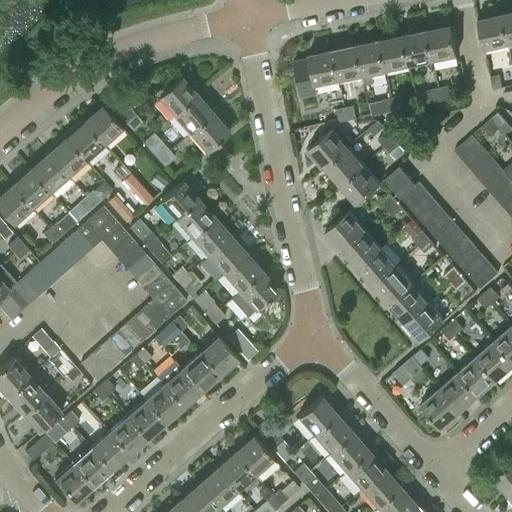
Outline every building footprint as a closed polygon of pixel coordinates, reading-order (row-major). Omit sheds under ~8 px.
[(507,42),(511,41),(511,9),(501,12),(507,42)] [(484,47),(507,42),(501,12),(477,17),(484,47)] [(432,59),(455,54),(449,23),(425,28),(432,59)] [(408,64),(432,59),(425,28),(402,33),(408,64)] [(385,68),(408,64),(402,33),(378,38),(385,69),(385,68)] [(385,68),(385,69),(378,38),(355,43),(362,73),(364,83),(373,81),(372,75),(386,72),(385,68)] [(362,73),(355,43),(331,48),(338,78),(362,73)] [(314,83),(338,78),(331,48),(308,53),(314,83)] [(173,112),(196,91),(180,73),(167,85),(164,81),(153,90),(173,112)] [(492,89),(500,87),(498,74),(489,76),(492,89)] [(440,99),(449,98),(446,85),(438,87),(440,99)] [(431,101),(440,99),(438,87),(429,89),(431,101)] [(189,130),(213,109),(196,91),(173,112),(189,130)] [(132,129),(141,120),(119,95),(109,103),(132,129)] [(393,109),(402,107),(399,95),(390,97),(393,109)] [(384,111),(393,109),(390,97),(382,98),(384,111)] [(103,142),(121,126),(100,102),(82,118),(103,142)] [(346,119),(354,117),(351,105),(343,106),(346,119)] [(337,121),(346,119),(343,106),(334,108),(336,118),(337,121)] [(336,118),(334,108),(334,107),(318,110),(321,122),(336,118)] [(205,148),(228,127),(213,109),(189,130),(205,148)] [(511,127),(505,120),(497,111),(490,116),(499,126),(505,132),(511,127)] [(309,112),(299,114),(301,126),(311,124),(309,112)] [(82,118),(80,116),(69,126),(71,128),(64,134),(85,158),(103,142),(82,118)] [(489,135),(499,126),(490,116),(480,125),(489,135)] [(372,134),(381,126),(376,120),(366,128),(372,134)] [(346,134),(341,139),(331,127),(305,150),(315,162),(318,159),(323,165),(347,145),(352,141),(346,134)] [(382,146),(392,138),(385,130),(376,139),(382,146)] [(149,147),(159,138),(153,131),(143,141),(149,147)] [(461,159),(479,143),(471,133),(452,149),(461,159)] [(67,174),(85,158),(64,134),(46,150),(67,174)] [(387,152),(397,144),(392,138),(382,146),(387,152)] [(158,158),(167,149),(162,143),(152,151),(158,158)] [(469,168),(487,152),(479,143),(461,159),(469,168)] [(404,150),(400,146),(399,144),(390,152),(395,158),(404,150)] [(362,163),(347,145),(323,165),(339,183),(362,163)] [(164,165),(174,157),(167,149),(158,158),(164,165)] [(49,189),(67,174),(46,150),(28,166),(49,189)] [(477,177),(495,161),(487,152),(469,168),(477,177)] [(511,158),(501,168),(503,170),(511,179),(511,180),(511,158)] [(503,170),(501,168),(495,161),(477,177),(485,186),(503,170)] [(153,197),(152,195),(122,162),(114,169),(123,178),(122,179),(145,204),(153,197)] [(355,202),(378,182),(362,163),(339,183),(355,202)] [(399,196),(414,183),(398,164),(383,177),(399,196)] [(31,205),(49,189),(28,166),(10,182),(31,205)] [(492,195),(511,179),(503,170),(485,186),(492,195)] [(152,177),(163,185),(168,179),(157,171),(152,177)] [(174,216),(197,196),(181,177),(158,198),(174,216)] [(500,204),(511,193),(511,180),(511,179),(492,195),(500,204)] [(408,205),(426,189),(418,180),(414,183),(399,196),(408,205)] [(0,208),(12,222),(31,205),(10,182),(0,190),(0,208)] [(101,198),(100,197),(92,188),(85,194),(94,204),(101,198)] [(416,214),(434,198),(426,189),(408,205),(416,214)] [(133,214),(132,213),(114,193),(107,200),(126,220),(133,214)] [(386,208),(396,199),(390,193),(381,202),(386,208)] [(508,213),(511,209),(511,193),(500,204),(508,213)] [(88,210),(94,204),(85,194),(79,200),(88,210)] [(190,234),(213,213),(197,196),(174,216),(190,234)] [(423,223),(442,207),(434,198),(416,214),(423,223)] [(392,215),(402,206),(396,199),(386,208),(392,215)] [(109,249),(127,233),(102,204),(84,220),(99,237),(109,249)] [(431,232),(450,216),(442,207),(423,223),(431,232)] [(340,248),(363,227),(347,209),(324,229),(340,248)] [(67,212),(57,221),(64,229),(65,230),(75,221),(74,219),(67,212)] [(206,253),(230,232),(213,213),(190,234),(206,253)] [(439,241),(457,225),(450,216),(431,232),(439,241)] [(403,226),(412,237),(422,229),(412,218),(403,226)] [(65,230),(64,229),(57,221),(56,220),(49,226),(57,236),(65,230)] [(91,245),(99,237),(84,220),(75,228),(91,245)] [(447,250),(465,234),(457,225),(439,241),(447,250)] [(51,241),(57,236),(49,226),(43,232),(51,241)] [(356,266),(380,246),(363,227),(340,248),(356,266)] [(82,253),(91,245),(75,228),(66,235),(82,253)] [(145,242),(154,234),(149,228),(140,237),(145,242)] [(418,244),(428,236),(422,229),(412,237),(418,244)] [(222,271),(245,250),(230,232),(206,253),(222,271)] [(117,257),(135,241),(127,233),(109,249),(117,257)] [(152,250),(161,242),(154,234),(145,242),(152,250)] [(455,260),(473,244),(465,234),(447,250),(455,260)] [(13,250),(22,242),(16,235),(7,244),(13,250)] [(73,261),(82,253),(66,235),(57,243),(73,261)] [(423,251),(433,242),(428,236),(418,244),(423,251)] [(125,266),(143,250),(135,241),(117,257),(125,266)] [(18,257),(28,249),(22,242),(13,250),(18,257)] [(64,269),(73,261),(57,243),(48,251),(64,269)] [(463,268),(481,252),(473,244),(455,260),(463,268)] [(372,284),(395,264),(380,246),(356,266),(372,284)] [(133,275),(151,259),(143,250),(125,266),(133,275)] [(238,289),(261,268),(245,250),(222,271),(238,289)] [(55,277),(64,269),(48,251),(39,259),(55,277)] [(470,277),(488,261),(481,252),(463,268),(470,277)] [(46,285),(55,277),(39,259),(30,267),(46,285)] [(141,285),(159,268),(151,259),(133,275),(141,285)] [(479,287),(498,271),(488,261),(470,277),(479,287)] [(0,293),(3,291),(12,283),(13,282),(15,280),(0,263),(0,293)] [(177,279),(186,270),(181,264),(171,273),(177,279)] [(387,302),(411,282),(395,264),(372,284),(387,302)] [(449,280),(459,272),(453,265),(444,274),(449,280)] [(37,293),(46,285),(30,267),(21,275),(37,293)] [(167,314),(185,298),(159,268),(141,285),(151,296),(167,314)] [(245,314),(277,286),(261,268),(238,289),(239,289),(230,297),(245,314)] [(201,284),(201,281),(191,270),(188,270),(187,271),(186,270),(177,279),(193,298),(196,295),(196,293),(195,291),(195,289),(201,284)] [(455,287),(465,279),(459,272),(449,280),(455,287)] [(28,301),(37,293),(21,275),(13,282),(12,283),(28,301)] [(403,320),(427,300),(411,282),(387,302),(403,320)] [(18,309),(28,301),(12,283),(3,291),(18,309)] [(491,301),(498,295),(490,286),(483,292),(491,301)] [(0,306),(9,317),(18,309),(3,291),(0,293),(0,306)] [(485,307),(491,301),(483,292),(477,297),(485,307)] [(158,322),(167,314),(151,296),(142,304),(158,322)] [(208,315),(218,306),(213,300),(203,309),(208,315)] [(420,339),(443,318),(427,300),(403,320),(420,339)] [(149,330),(158,322),(142,304),(133,312),(149,330)] [(215,322),(225,314),(218,306),(208,315),(215,322)] [(140,338),(149,330),(133,312),(124,320),(140,338)] [(180,329),(187,323),(179,314),(172,320),(180,329)] [(455,333),(463,326),(455,317),(447,323),(455,333)] [(131,346),(140,338),(124,320),(115,328),(131,346)] [(174,335),(180,329),(172,320),(165,325),(174,335)] [(449,338),(455,333),(447,323),(441,329),(449,338)] [(511,361),(511,324),(511,323),(492,339),(511,361)] [(122,354),(131,346),(115,328),(106,336),(122,354)] [(232,328),(227,333),(234,343),(240,338),(232,328)] [(218,372),(236,356),(216,333),(197,349),(218,372)] [(113,362),(122,354),(106,336),(97,344),(113,362)] [(495,378),(511,363),(511,361),(492,339),(475,355),(495,378)] [(49,355),(58,347),(52,340),(43,348),(49,355)] [(104,370),(113,362),(97,344),(88,352),(104,370)] [(144,361),(151,355),(142,345),(136,351),(144,361)] [(420,346),(411,354),(420,363),(420,364),(429,356),(420,346)] [(200,388),(218,372),(197,349),(180,364),(179,365),(200,388)] [(137,367),(144,361),(136,351),(129,357),(137,367)] [(95,378),(104,370),(88,352),(79,360),(95,378)] [(0,387),(5,393),(28,372),(12,354),(0,364),(0,387)] [(404,360),(393,371),(403,383),(422,366),(420,364),(420,363),(411,354),(404,360)] [(477,394),(495,378),(475,355),(456,371),(477,394)] [(65,372),(74,364),(68,358),(59,366),(65,372)] [(179,365),(180,364),(174,358),(156,375),(162,381),(182,404),(200,388),(179,365)] [(71,380),(80,372),(74,364),(65,372),(71,380)] [(459,409),(477,394),(456,371),(439,386),(459,409)] [(21,411),(44,390),(28,372),(5,393),(21,411)] [(108,393),(115,387),(106,377),(100,383),(108,393)] [(164,420),(182,404),(162,381),(144,397),(164,420)] [(102,399),(108,393),(100,383),(93,389),(102,399)] [(440,426),(459,409),(439,386),(420,403),(440,426)] [(37,430),(60,409),(44,390),(21,411),(37,430)] [(312,432),(335,412),(319,393),(296,414),(312,432)] [(146,436),(164,420),(144,397),(126,413),(146,436)] [(72,424),(79,418),(70,409),(64,415),(72,424)] [(328,451),(352,430),(335,412),(312,432),(328,451)] [(128,452),(146,436),(126,413),(108,428),(128,452)] [(65,430),(72,424),(64,415),(57,421),(65,430)] [(110,468),(128,452),(108,428),(90,444),(110,468)] [(344,468),(367,448),(352,430),(328,451),(344,468)] [(32,459),(52,440),(45,431),(24,450),(32,459)] [(253,472),(272,455),(252,432),(233,448),(253,472)] [(279,442),(283,439),(277,432),(267,440),(274,447),(279,442)] [(279,442),(274,447),(282,458),(288,453),(279,442)] [(92,484),(110,468),(90,444),(71,461),(92,484)] [(235,488),(253,472),(233,448),(215,465),(235,488)] [(360,487),(383,466),(367,448),(344,468),(360,487)] [(508,495),(511,491),(511,458),(492,476),(508,495)] [(74,500),(92,484),(71,461),(53,477),(74,500)] [(299,476),(308,468),(303,462),(293,470),(299,476)] [(217,503),(235,488),(215,465),(197,480),(217,503)] [(376,505),(399,484),(383,466),(360,487),(376,505)] [(305,484),(315,476),(308,468),(299,476),(305,484)] [(192,511),(207,511),(217,503),(197,480),(179,496),(192,511)] [(382,511),(403,511),(415,502),(399,484),(376,505),(382,511)] [(280,503),(287,496),(279,487),(272,493),(280,503)] [(274,508),(280,503),(272,493),(265,499),(274,508)] [(160,511),(192,511),(179,496),(161,511),(160,511)] [(329,511),(330,511),(340,504),(335,498),(325,507),(329,511)] [(423,511),(415,502),(403,511),(423,511)]
